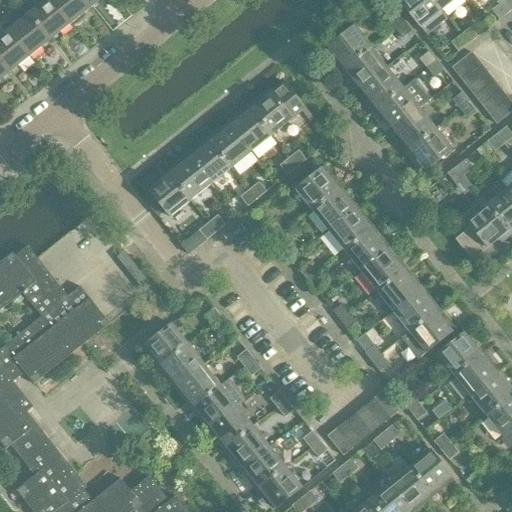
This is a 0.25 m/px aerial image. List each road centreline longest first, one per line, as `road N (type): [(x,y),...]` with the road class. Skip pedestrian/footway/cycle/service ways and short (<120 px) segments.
road 1 (residential): [(345,403),(222,257),(193,279),(61,116)]
road 2 (tertiary): [(61,116),(181,20)]
